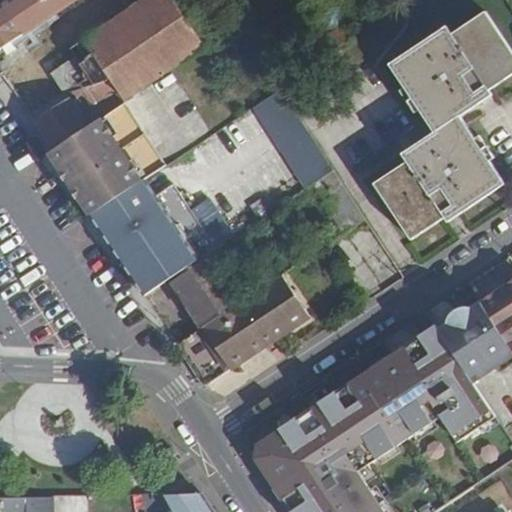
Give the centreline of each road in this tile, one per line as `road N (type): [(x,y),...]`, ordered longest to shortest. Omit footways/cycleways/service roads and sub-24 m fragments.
road 1 (residential): [(205,430),(511,230)]
road 2 (tertiary): [(0,365),(148,372),(176,387),(205,430)]
